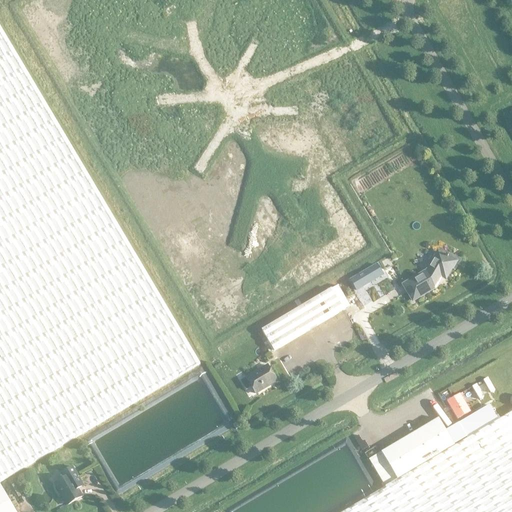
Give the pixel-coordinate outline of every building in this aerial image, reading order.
[(253,20),(71,127),(210,362),(262,331),(274,352),(344,310),(331,290),(392,254),(253,20)] [(0,511),(16,511),(0,484),(0,482),(200,364),(0,26),(0,511)] [(449,254),(448,256),(446,255),(445,256),(438,252),(427,271),(403,285),(413,301),(437,286),(440,282),(439,282),(441,277),(445,279),(451,269),(454,270),(457,265),(458,264),(458,263),(458,262),(458,261),(458,260),(457,259),(456,258),(455,258),(449,254)] [(267,366),(247,378),(241,381),(247,391),(252,387),(256,394),(277,381),(267,366)] [(459,395),(447,402),(457,419),(469,412),(459,395)] [(511,511),(511,411),(454,446),(437,419),(368,460),(384,487),(342,511),(511,511)] [(233,425),(236,429),(243,425),(240,421),(233,425)] [(84,486),(73,467),(61,474),(64,479),(55,484),(58,488),(56,489),(59,495),(61,494),(68,505),(82,497),(78,489),(78,487),(77,486),(82,483),(83,486),(84,486)]
